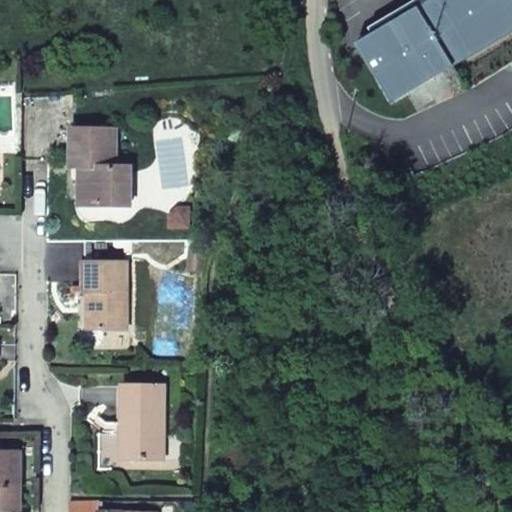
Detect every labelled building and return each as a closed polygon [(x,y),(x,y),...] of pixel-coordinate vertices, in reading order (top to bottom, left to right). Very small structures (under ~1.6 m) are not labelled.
[(511,31),(511,0),(429,0),(401,17),(398,12),(379,23),(382,28),(357,44),(392,102),(511,31)] [(111,169),(111,131),(85,130),(72,130),(72,152),(68,152),(68,169),(77,169),(77,176),(83,176),(83,185),(77,185),(77,202),(95,202),(95,208),(125,208),(126,169),(111,169)] [(166,232),(182,233),(184,215),(173,214),(167,220),(166,232)] [(89,330),(124,330),(124,259),(81,258),(80,293),(89,293),(89,330)] [(159,460),(161,386),(120,385),(119,424),(125,424),(124,459),(159,460)] [(0,508),(17,509),(18,484),(13,484),(12,469),(18,469),(18,452),(0,452),(0,508)]
